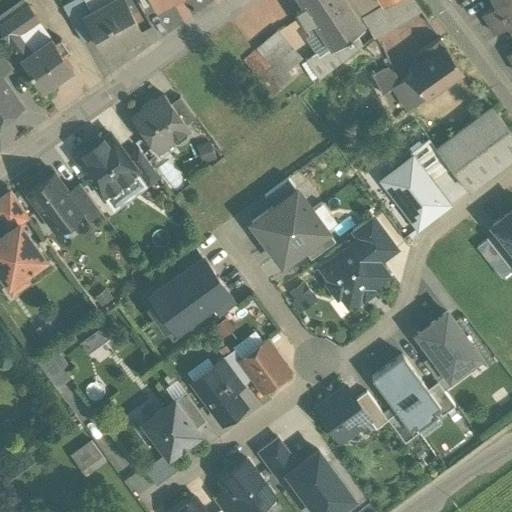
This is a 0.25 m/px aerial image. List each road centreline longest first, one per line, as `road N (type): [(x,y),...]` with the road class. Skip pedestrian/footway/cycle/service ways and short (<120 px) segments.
road 1 (residential): [(0,180),(248,0)]
road 2 (residential): [(511,177),(428,238),(397,324),(327,375)]
road 3 (residential): [(327,375),(153,502)]
road 4 (residential): [(327,375),(219,229)]
road 5 (residential): [(511,101),(434,0)]
